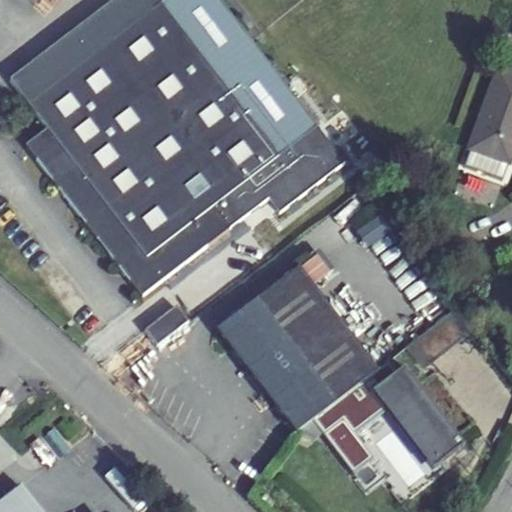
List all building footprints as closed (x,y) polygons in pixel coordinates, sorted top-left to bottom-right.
[(345,165),(216,0),(117,0),(10,83),(47,131),(27,147),(143,297),(270,199),(281,214),(345,165)] [(509,167),(511,158),(511,79),(497,75),(469,152),(471,153),(465,168),(501,181),(507,166),(509,167)] [(298,272),(217,334),(296,437),(297,436),(318,420),(377,374),(376,373),(298,272)] [(368,303),(356,287),(332,307),(345,322),(368,303)] [(162,320),(174,335),(193,321),(180,305),(162,320)] [(472,336),(455,313),(429,333),(444,353),(447,356),(472,336)] [(149,330),(161,345),(174,335),(162,320),(149,330)] [(412,346),(427,366),(444,353),(429,333),(412,346)] [(412,346),(404,352),(422,375),(430,369),(427,366),(412,346)] [(387,365),(376,373),(377,374),(318,420),(325,430),(320,435),(322,437),(352,477),(373,462),(354,437),(390,410),(434,468),(459,449),(406,380),(401,384),(387,365)] [(318,420),(297,436),(314,443),(322,437),(320,435),(325,430),(318,420)] [(0,511),(36,511),(19,489),(0,503),(0,511)]
